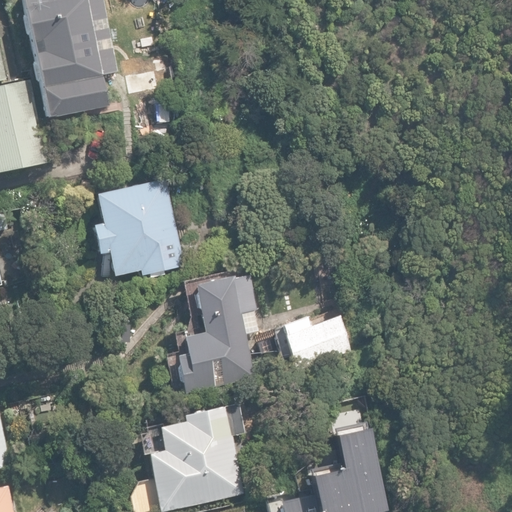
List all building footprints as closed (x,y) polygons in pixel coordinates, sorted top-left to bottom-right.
[(20,0),(45,117),(81,110),(82,115),(90,113),(89,109),(107,105),(100,74),(116,71),(101,0),(20,0)] [(129,96),(174,87),(168,56),(152,59),(154,70),(125,76),(129,96)] [(0,85),(0,171),(43,163),(27,80),(0,85)] [(275,154),(245,154),(244,171),(274,171),(275,154)] [(152,273),(153,277),(163,274),(162,270),(183,266),(163,178),(94,194),(100,223),(90,225),(97,254),(107,252),(112,276),(138,270),(140,276),(152,273)] [(333,262),(318,266),(322,287),(337,284),(333,262)] [(177,367),(183,393),(252,377),(253,376),(252,370),(238,312),(254,309),(246,273),(231,277),(230,274),(205,280),(204,276),(179,281),(187,316),(183,329),(171,332),(175,351),(164,353),(167,370),(177,367)] [(289,356),(295,371),(349,351),(336,317),(313,325),(309,316),(271,330),(281,359),(289,356)] [(257,330),(251,346),(265,352),(271,335),(257,330)] [(283,417),(296,495),(237,511),(408,511),(386,394),(283,417)] [(146,453),(158,511),(243,492),(231,435),(243,432),(242,429),(245,428),(243,418),(241,419),(237,403),(223,406),(224,407),(181,416),(183,421),(156,427),(161,450),(146,453)] [(0,475),(11,473),(0,425),(0,475)] [(0,511),(11,511),(6,486),(0,487),(0,511)]
